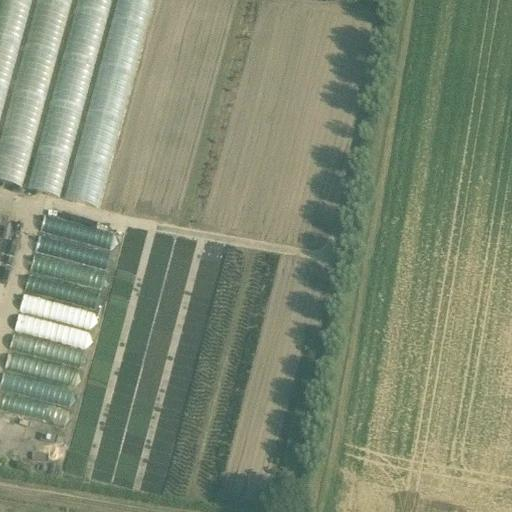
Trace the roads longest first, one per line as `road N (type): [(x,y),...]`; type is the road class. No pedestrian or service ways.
road 1 (track): [(323,511),(407,0)]
road 2 (track): [(0,482),(174,511)]
